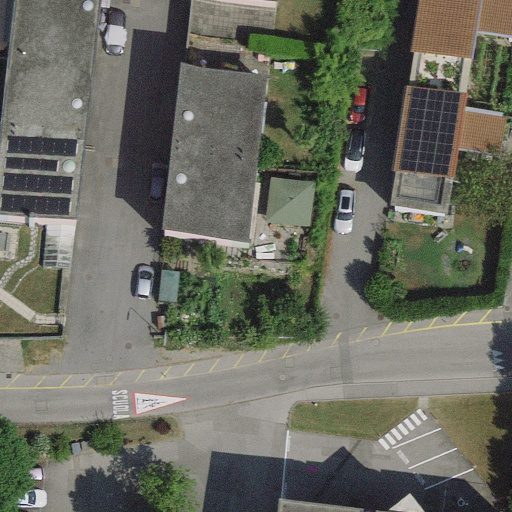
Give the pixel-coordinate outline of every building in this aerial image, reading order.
[(89,68),(96,0),(10,0),(4,59),(89,68)] [(511,0),(414,0),(408,52),(469,60),(473,31),(511,35),(511,0)] [(0,134),(80,144),(89,68),(4,59),(0,94),(0,134)] [(264,75),(178,66),(169,147),(255,156),(264,75)] [(462,95),(402,86),(389,171),(450,181),(455,151),(497,157),(504,115),(460,109),(462,95)] [(0,216),(71,224),(80,144),(0,134),(0,216)] [(246,243),(255,156),(169,147),(159,229),(246,243)] [(371,511),(274,501),(272,511),(371,511)]
